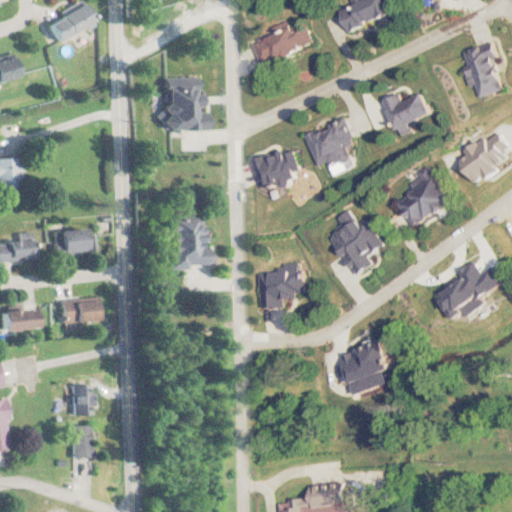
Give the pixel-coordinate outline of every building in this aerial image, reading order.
[(78,0),(75,0),(56,10),(60,17),(46,24),(54,40),(82,25),(84,29),(92,25),(78,0)] [(395,0),(355,0),(357,4),(343,10),(352,31),(400,11),(395,0)] [(263,63),(317,44),(309,21),(292,27),(290,21),(275,26),(278,34),(256,42),(263,63)] [(465,52),(475,85),(479,84),(483,97),(507,89),(499,64),(507,62),(500,41),(465,52)] [(0,79),(14,77),(11,55),(0,56),(0,79)] [(207,129),(207,109),(197,109),(197,93),(194,93),(194,76),(160,77),(161,130),(207,129)] [(438,113),(429,93),(408,101),(405,93),(389,100),(405,136),(417,131),(414,123),(438,113)] [(322,165),(333,161),(336,171),(357,163),(351,146),(359,143),(349,117),(332,123),(333,127),(311,135),(322,165)] [(511,158),(511,146),(504,133),(491,141),(488,136),(468,149),(472,155),(464,160),(479,184),(503,169),(501,165),(511,158)] [(297,150),(287,153),(287,151),(257,159),(262,181),(269,179),(271,187),(287,183),(287,184),(305,178),(297,150)] [(0,188),(15,188),(15,171),(20,171),(19,157),(0,157),(0,188)] [(414,183),(419,190),(401,202),(418,227),(456,201),(432,165),(421,172),(425,177),(414,183)] [(387,244),(369,218),(361,223),(351,209),(341,216),(348,227),(334,237),(360,275),(377,263),(371,255),(387,244)] [(166,268),(185,268),(185,264),(206,264),(205,247),(197,247),(196,215),(165,216),(166,268)] [(49,230),(50,251),(92,249),(92,233),(82,233),(82,228),(49,230)] [(15,240),(0,241),(0,260),(32,256),(28,230),(14,232),(15,240)] [(488,274),(479,261),(464,270),(469,278),(444,295),(458,316),(509,282),(498,267),(488,274)] [(264,307),(288,307),(287,299),(301,298),(301,292),(307,292),(306,262),(287,263),(287,271),(262,272),(264,307)] [(57,298),(58,321),(98,320),(98,297),(57,298)] [(0,311),(0,330),(37,326),(35,307),(0,311)] [(360,394),(395,383),(391,370),(397,368),(388,340),(347,353),(360,394)] [(68,384),(69,414),(86,414),(86,405),(92,405),(91,392),(86,392),(86,383),(68,384)] [(88,456),(87,424),(68,424),(69,456),(88,456)] [(358,511),(357,486),(348,486),(348,481),(313,484),(314,498),(282,501),(283,511),(358,511)]
